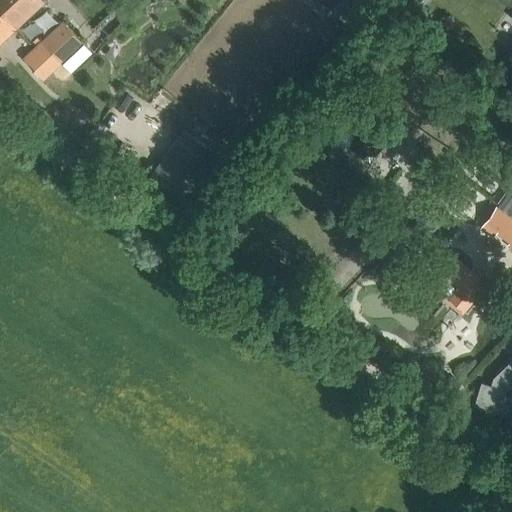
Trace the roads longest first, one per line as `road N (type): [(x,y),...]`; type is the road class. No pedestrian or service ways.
road 1 (track): [(511,470),(0,113)]
road 2 (track): [(511,104),(302,324)]
